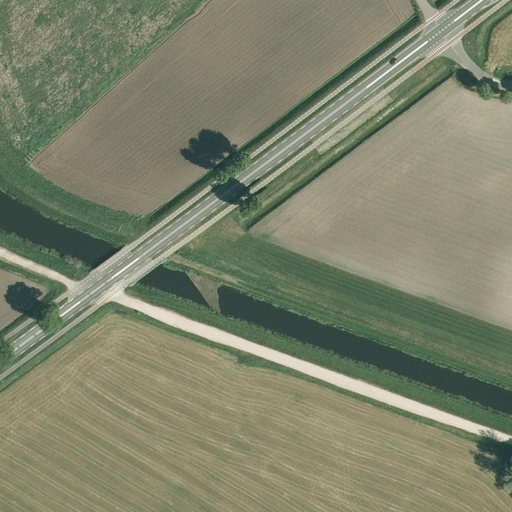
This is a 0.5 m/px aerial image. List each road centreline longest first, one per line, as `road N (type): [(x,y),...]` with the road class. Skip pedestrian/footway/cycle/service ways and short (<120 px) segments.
road 1 (primary): [(0,360),(440,31)]
road 2 (track): [(511,445),(0,254)]
